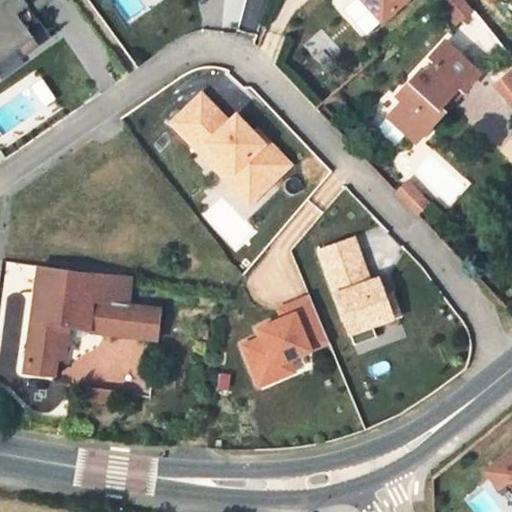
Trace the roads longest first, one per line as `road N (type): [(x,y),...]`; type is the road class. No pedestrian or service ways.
road 1 (residential): [(0,181),(191,50),(233,53),(471,294),(491,338),(495,385)]
road 2 (tertiary): [(373,468),(259,487),(186,484),(0,454)]
road 3 (tertiary): [(495,385),(412,449),(373,468)]
